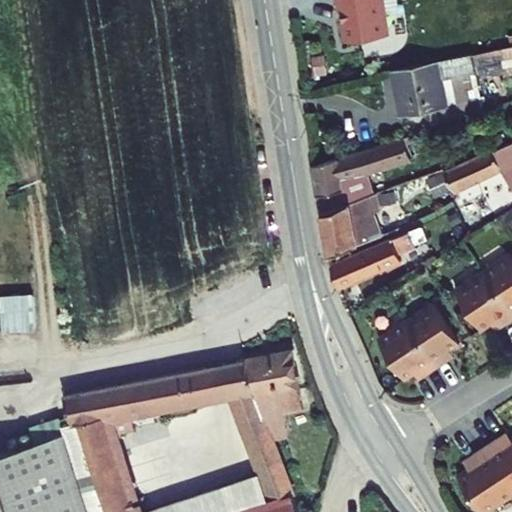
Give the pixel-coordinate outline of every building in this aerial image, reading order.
[(336,0),(337,2),(342,1),(348,41),(388,34),(382,0),(336,0)] [(511,46),(501,49),(506,72),(507,75),(511,74),(511,46)] [(501,49),(395,69),(400,97),(398,97),(402,114),(430,109),(433,125),(485,108),(480,86),(487,84),(485,76),(506,72),(501,49)] [(325,72),(323,57),(313,59),(315,74),(325,72)] [(318,197),(322,212),(350,202),(375,194),(368,173),(411,159),(405,138),(312,166),(318,197)] [(511,143),(494,152),(493,150),(445,172),(454,192),(502,169),(511,189),(511,143)] [(429,179),(437,196),(450,189),(442,173),(429,179)] [(381,193),(382,203),(397,200),(396,190),(381,193)] [(322,212),(329,254),(383,234),(375,213),(382,211),(378,192),(375,194),(350,202),(322,212)] [(476,199),(460,209),(472,229),(488,219),(476,199)] [(461,220),(457,212),(449,216),(453,224),(461,220)] [(428,239),(422,226),(411,231),(416,244),(428,239)] [(416,247),(409,231),(331,265),(340,287),(402,261),(398,254),(416,247)] [(511,276),(501,259),(445,294),(472,335),(486,326),(490,332),(511,317),(511,310),(511,309),(511,276)] [(0,295),(1,329),(34,329),(34,295),(0,295)] [(422,307),(366,342),(393,382),(406,373),(411,380),(437,363),(433,356),(448,346),(422,307)] [(304,408),(292,350),(247,359),(254,386),(265,417),(285,413),(304,408)] [(137,511),(112,433),(136,427),(132,412),(211,397),(205,367),(65,395),(76,428),(0,453),(0,511),(299,511),(274,442),(265,417),(254,386),(247,359),(225,364),(230,393),(260,473),(272,504),(244,511),(137,511)] [(211,397),(230,393),(225,364),(205,367),(211,397)] [(265,417),(274,442),(290,438),(285,413),(265,417)] [(500,439),(505,446),(511,441),(511,438),(509,433),(500,439)] [(511,441),(505,446),(500,439),(487,447),(511,485),(511,441)] [(471,469),(460,476),(483,511),(486,511),(511,495),(511,485),(487,447),(474,456),(479,463),(471,469)] [(471,469),(479,463),(474,456),(466,461),(471,469)]
